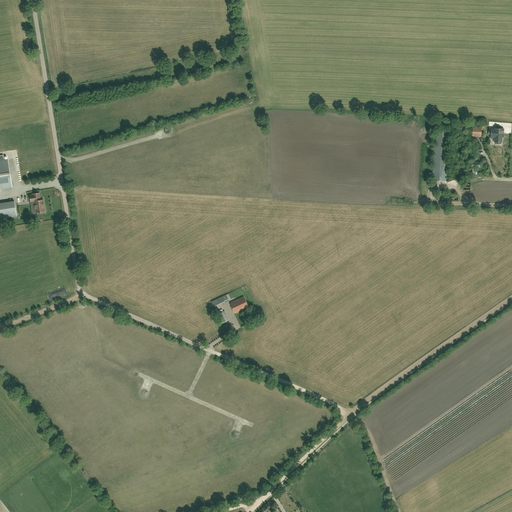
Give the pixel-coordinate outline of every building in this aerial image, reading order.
[(490,133),(503,134),(503,128),(499,128),(499,126),(496,126),(496,128),(494,128),(494,129),(490,129),(490,131),(488,131),(488,134),(490,134),(490,133)] [(472,137),(481,137),(481,127),(472,127),(472,137)] [(432,180),(445,181),(449,130),(436,129),(432,180)] [(503,136),(503,134),(490,133),(490,134),(490,138),(493,138),(493,140),(494,140),(494,141),(496,142),(496,144),(499,144),(499,142),(502,142),(502,136),(503,136)] [(8,160),(0,160),(0,188),(12,186),(8,160)] [(481,168),(481,162),(471,162),(471,175),(475,175),(475,167),(476,167),(481,168)] [(40,200),(39,192),(33,193),(33,195),(29,195),(30,202),(34,201),(36,213),(45,212),(43,199),(40,200)] [(14,201),(0,203),(0,218),(17,216),(14,201)] [(244,296),(237,300),(230,303),(235,313),(249,306),(244,296)] [(214,308),(225,302),(222,297),(212,302),(214,308)] [(222,323),(229,320),(225,311),(223,311),(221,307),(217,309),(219,314),(217,315),(222,323)]
